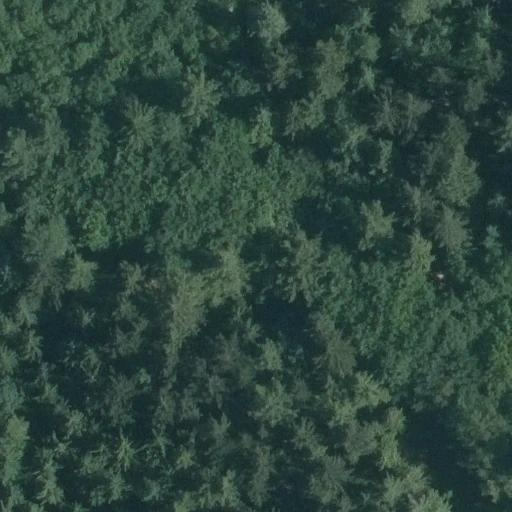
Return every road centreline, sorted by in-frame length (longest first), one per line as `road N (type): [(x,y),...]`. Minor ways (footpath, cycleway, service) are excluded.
road 1 (track): [(0,135),(511,99)]
road 2 (track): [(169,123),(291,281)]
